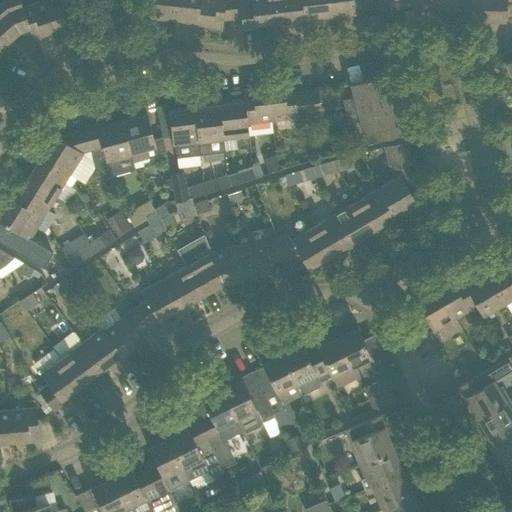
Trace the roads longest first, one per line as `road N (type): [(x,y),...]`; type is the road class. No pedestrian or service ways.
road 1 (residential): [(0,479),(80,446),(144,401),(189,342),(252,307),(303,298),(376,300)]
road 2 (residential): [(493,126),(465,54),(440,45),(235,59),(114,51)]
road 3 (residential): [(376,300),(416,254),(484,227),(503,169),(493,126)]
road 4 (residential): [(376,300),(464,511)]
road 5 (residential): [(114,51),(61,69),(0,149)]
